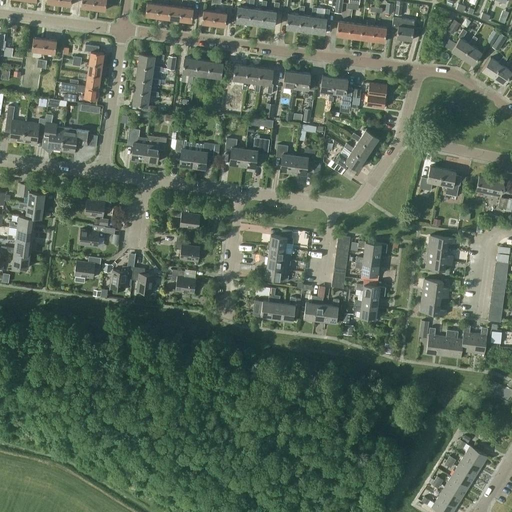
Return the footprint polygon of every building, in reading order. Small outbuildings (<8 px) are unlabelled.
[(93,0),(92,8),(105,9),(105,0),(93,0)] [(251,7),(253,8),(253,0),(248,0),(248,7),(237,6),(235,21),(248,22),(251,7)] [(248,22),(261,24),(263,9),(265,9),(266,0),(264,0),(261,0),(260,9),(253,8),(251,7),(248,22)] [(263,9),(261,24),(273,26),(275,11),(277,12),(279,2),(274,1),(273,10),(265,9),(263,9)] [(145,15),(156,16),(158,3),(146,2),(145,15)] [(393,3),(386,2),(385,12),(391,13),(393,3)] [(156,16),(168,18),(170,5),(158,3),(156,16)] [(180,19),(181,6),(170,5),(168,18),(180,19)] [(301,14),(303,14),(304,5),(299,5),(298,14),(288,12),(285,27),(299,29),(301,14)] [(181,6),(180,19),(191,21),(193,8),(181,6)] [(311,15),(303,14),(301,14),(299,29),(311,31),(314,16),(315,16),(317,7),(312,6),(311,15)] [(314,16),(311,31),(324,33),(326,18),(327,18),(329,9),(324,8),(323,17),(315,16),(314,16)] [(213,24),(214,11),(203,9),(201,22),(213,24)] [(214,11),(213,24),(225,25),(226,12),(214,11)] [(392,16),(390,32),(396,33),(396,37),(411,39),(414,19),(392,16)] [(460,23),(454,19),(447,30),(453,33),(460,23)] [(336,34),(348,36),(350,22),(338,21),(336,34)] [(350,22),(348,36),(360,37),(362,24),(350,22)] [(362,24),(360,37),(372,39),(374,26),(362,24)] [(374,26),(372,39),(384,41),(386,27),(374,26)] [(469,43),(468,42),(461,38),(466,31),(462,28),(457,36),(459,37),(451,50),(461,56),(469,43)] [(493,29),(491,32),(486,40),(492,44),(499,33),(493,29)] [(506,37),(501,33),(492,46),(497,50),(506,37)] [(469,43),(461,56),(473,64),(481,51),(472,45),(477,37),(473,35),(468,42),(469,43)] [(43,51),(45,39),(33,37),(32,50),(43,51)] [(45,39),(43,51),(55,53),(57,40),(45,39)] [(90,51),(89,62),(102,64),(103,52),(98,51),(98,46),(85,44),(84,50),(90,51)] [(139,52),(138,65),(153,67),(153,65),(154,57),(163,59),(164,54),(154,53),(154,54),(139,52)] [(176,56),(168,55),(166,68),(174,70),(176,56)] [(481,70),(492,76),(500,63),(502,65),(507,58),(502,55),(498,62),(490,57),(481,70)] [(181,81),(191,82),(196,83),(197,74),(195,74),(197,58),(184,57),(181,81)] [(208,85),(210,76),(208,75),(210,60),(197,58),(195,74),(197,74),(205,75),(204,84),(208,85)] [(222,62),(210,60),(208,75),(210,76),(217,77),(216,86),(221,86),(222,77),(220,77),(222,62)] [(100,76),(102,64),(89,62),(87,74),(100,76)] [(245,80),(247,65),(234,63),(232,79),(243,80),(241,89),(246,89),(247,81),(245,80)] [(500,63),(492,76),(503,84),(511,71),(511,63),(509,69),(502,65),(500,63)] [(151,79),(151,78),(152,70),(161,71),(162,67),(153,65),(153,67),(138,65),(136,77),(151,79)] [(257,82),(260,67),(247,65),(245,80),(247,81),(255,82),(254,91),(258,91),(260,82),(257,82)] [(257,82),(260,82),(268,83),(266,92),(271,93),(272,83),(270,83),(272,68),(260,67),(257,82)] [(295,87),(298,72),(284,70),(282,85),(291,86),(290,95),(295,96),(296,87),(295,87)] [(310,73),(298,72),(295,87),(296,87),(304,88),(303,96),(307,97),(309,89),(307,88),(310,73)] [(100,76),(87,74),(85,85),(98,87),(100,76)] [(332,92),(334,76),(322,75),(320,90),(329,91),(328,100),(332,100),(333,92),(332,92)] [(347,78),(334,76),(332,92),(333,92),(341,93),(340,103),(349,105),(352,87),(346,86),(347,78)] [(151,79),(136,77),(134,90),(149,92),(149,90),(151,82),(160,84),(160,79),(151,78),(151,79)] [(85,85),(78,84),(69,82),(56,80),(55,89),(74,92),(76,90),(84,91),(83,97),(96,99),(98,87),(85,85)] [(367,93),(385,96),(387,84),(369,82),(367,93)] [(360,88),(353,87),(352,96),(360,96),(360,88)] [(149,92),(134,90),(132,104),(147,106),(149,95),(158,96),(158,92),(149,90),(149,92)] [(385,96),(367,93),(365,105),(383,107),(385,96)] [(274,104),(266,102),(264,116),(273,117),(274,104)] [(9,140),(23,142),(25,121),(12,119),(14,106),(8,105),(4,131),(10,132),(9,140)] [(311,109),(304,108),(303,121),(309,122),(311,109)] [(302,114),(294,112),(293,120),(301,121),(302,114)] [(53,148),(61,149),(63,129),(56,128),(57,123),(51,122),(52,114),(46,113),(45,118),(45,121),(43,136),(48,137),(47,147),(47,148),(50,151),(53,148)] [(38,123),(25,121),(23,142),(36,144),(38,136),(43,136),(45,121),(45,118),(39,117),(38,123)] [(273,119),(265,118),(265,126),(272,127),(273,119)] [(77,131),(63,129),(61,149),(74,151),(76,143),(87,144),(89,128),(77,127),(77,131)] [(144,160),(147,137),(139,135),(139,129),(129,127),(127,144),(133,145),(131,158),(144,160)] [(358,139),(371,148),(378,137),(365,129),(360,136),(353,132),(350,136),(357,141),(358,139)] [(147,137),(144,160),(157,162),(159,148),(165,149),(166,137),(156,135),(155,136),(147,135),(147,137)] [(242,165),(244,148),(236,147),(237,138),(227,137),(225,149),(231,150),(229,163),(242,165)] [(179,164),(192,166),(194,149),(195,142),(186,141),(186,140),(176,138),(174,150),(180,151),(179,164)] [(343,146),(350,151),(351,150),(364,158),(371,148),(358,139),(357,141),(353,147),(346,142),(343,146)] [(256,160),(256,158),(262,158),(262,154),(266,154),(267,154),(269,141),(254,140),(254,141),(253,149),(251,149),(244,148),(242,165),(255,167),(256,160)] [(194,149),(192,166),(204,168),(206,154),(212,155),(218,156),(220,144),(203,142),(203,143),(195,142),(194,149)] [(292,172),(295,154),(286,153),(287,145),(277,144),(275,156),(281,156),(279,170),(292,172)] [(295,154),(292,172),(305,173),(307,160),(313,161),(315,149),(304,147),(303,156),(295,154)] [(357,169),(364,158),(351,150),(350,151),(346,157),(339,153),(334,161),(346,169),(349,164),(357,169)] [(439,183),(442,168),(430,165),(427,178),(421,176),(418,188),(430,190),(432,182),(439,183)] [(442,168),(439,183),(446,185),(444,193),(456,196),(458,184),(453,183),(455,171),(442,168)] [(503,181),(478,175),(475,189),(500,194),(503,181)] [(27,203),(43,205),(44,192),(27,190),(28,184),(20,183),(18,195),(28,196),(27,203)] [(111,196),(98,194),(98,200),(86,198),(84,213),(103,216),(104,206),(109,207),(111,196)] [(508,198),(500,196),(498,206),(506,208),(508,198)] [(27,206),(26,215),(26,216),(34,217),(41,218),(43,205),(27,203),(19,202),(18,207),(23,208),(24,206),(27,206)] [(189,206),(176,204),(175,215),(180,216),(179,226),(198,228),(200,213),(188,212),(189,206)] [(17,227),(32,229),(34,217),(26,216),(26,215),(19,214),(17,224),(14,224),(15,222),(9,221),(9,226),(17,227)] [(484,217),(478,216),(475,232),(481,233),(484,217)] [(108,218),(100,217),(99,224),(107,225),(108,218)] [(105,225),(92,224),(92,230),(80,228),(78,243),(97,246),(98,236),(103,236),(105,225)] [(31,242),(32,229),(17,227),(16,236),(13,236),(13,234),(7,234),(7,239),(15,240),(31,242)] [(269,245),(285,247),(286,242),(292,243),(292,238),(290,237),(291,230),(281,229),(280,236),(270,235),(269,245)] [(338,234),(337,241),(349,243),(350,236),(338,234)] [(428,245),(447,248),(448,242),(454,243),(455,238),(430,234),(428,245)] [(189,238),(176,236),(175,248),(180,248),(179,258),(197,261),(199,246),(188,244),(189,238)] [(364,246),(363,251),(379,253),(380,251),(385,252),(387,243),(381,242),(358,239),(357,245),(364,246)] [(5,251),(13,252),(29,254),(31,242),(15,240),(14,249),(11,249),(11,247),(6,246),(5,251)] [(269,245),(267,255),(290,259),(291,254),(284,253),(285,247),(269,245)] [(447,248),(428,245),(427,256),(452,259),(452,255),(446,254),(447,248)] [(378,264),(379,253),(363,251),(363,257),(356,256),(355,261),(378,264)] [(13,252),(11,270),(19,271),(20,266),(27,267),(29,254),(13,252)] [(101,257),(88,255),(87,261),(76,260),(74,275),(93,277),(94,267),(99,268),(101,257)] [(266,267),(288,270),(290,259),(267,255),(266,267)] [(452,259),(427,256),(425,267),(444,270),(445,263),(451,264),(452,259)] [(334,260),(333,266),(345,268),(346,261),(334,260)] [(376,275),(378,264),(355,261),(354,267),(361,268),(360,273),(376,275)] [(132,278),(133,266),(122,264),(121,270),(112,269),(110,287),(124,289),(126,277),(132,278)] [(133,266),(132,278),(138,279),(136,291),(151,293),(153,274),(144,273),(145,267),(133,266)] [(332,273),(345,275),(345,268),(333,266),(332,273)] [(287,280),(288,270),(266,267),(264,277),(287,280)] [(184,270),(172,268),(171,274),(168,274),(167,279),(176,280),(175,290),(193,292),(195,278),(184,276),(184,270)] [(345,275),(332,273),(331,279),(344,281),(345,275)] [(422,289),(447,292),(448,288),(442,287),(443,280),(424,278),(422,289)] [(344,281),(331,279),(331,286),(343,288),(344,281)] [(362,290),(362,295),(378,297),(378,294),(384,295),(385,287),(356,283),(355,289),(362,290)] [(271,317),(274,294),(275,287),(269,286),(267,300),(262,300),(254,299),(252,315),(271,317)] [(447,292),(422,289),(421,300),(440,302),(440,296),(447,297),(447,292)] [(282,319),(284,303),(279,302),(280,295),(274,294),(271,317),(282,319)] [(317,296),(311,295),(310,302),(305,301),(303,317),(314,319),(317,296)] [(353,304),(376,307),(378,297),(362,295),(361,300),(354,299),(353,304)] [(293,320),(295,306),(296,297),(290,296),(289,303),(287,303),(284,303),(282,319),(293,320)] [(314,319),(325,320),(327,304),(324,304),(322,303),(323,296),(317,296),(314,319)] [(327,304),(325,320),(336,322),(339,299),(333,298),(332,305),(327,304)] [(440,302),(421,300),(419,311),(444,314),(445,309),(439,308),(440,302)] [(375,318),(376,307),(353,304),(352,310),(360,311),(359,316),(375,318)] [(428,321),(421,320),(418,336),(426,337),(428,321)] [(353,325),(344,324),(343,333),(351,334),(353,325)] [(461,350),(472,351),(474,333),(469,332),(470,325),(464,324),(462,338),(461,350)] [(480,333),(474,333),(472,351),(484,353),(487,327),(481,326),(480,333)] [(437,353),(440,335),(434,334),(435,327),(429,327),(425,352),(437,353)] [(437,353),(448,355),(452,330),(446,329),(445,336),(440,335),(437,353)] [(462,338),(457,337),(457,330),(452,330),(448,355),(461,356),(461,350),(462,338)] [(470,445),(463,455),(480,466),(487,455),(470,445)] [(463,455),(457,465),(474,476),(480,466),(463,455)] [(450,475),(467,486),(474,476),(457,465),(450,475)] [(450,475),(444,486),(461,496),(467,486),(450,475)] [(444,486),(437,496),(455,507),(461,496),(444,486)] [(440,511),(451,511),(455,507),(437,496),(431,506),(440,511)]
